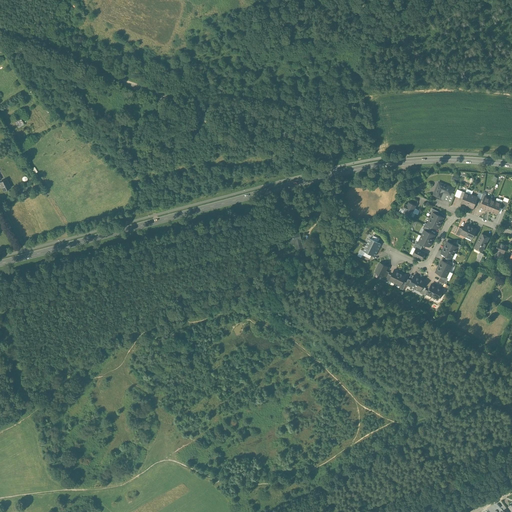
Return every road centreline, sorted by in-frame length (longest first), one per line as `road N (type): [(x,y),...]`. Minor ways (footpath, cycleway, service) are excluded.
road 1 (track): [(0,497),(120,486),(167,457),(230,483),(277,482),(396,420),(353,398)]
road 2 (unclassified): [(341,172),(0,43)]
road 3 (secondary): [(0,263),(341,172)]
road 4 (secondary): [(341,172),(438,160),(511,165)]
